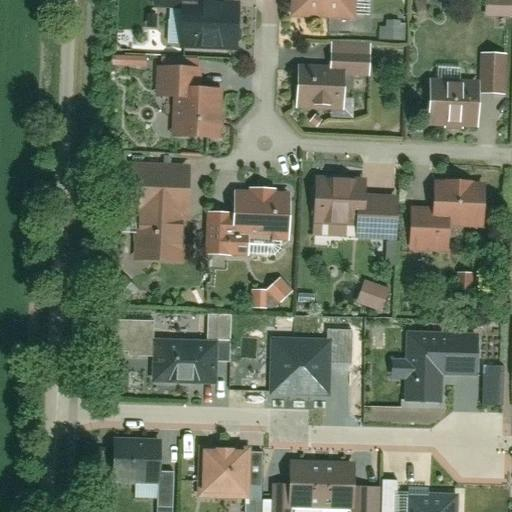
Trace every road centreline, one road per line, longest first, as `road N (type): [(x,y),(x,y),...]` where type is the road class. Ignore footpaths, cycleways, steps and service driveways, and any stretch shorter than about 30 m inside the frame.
road 1 (residential): [(72,0),(53,418)]
road 2 (residential): [(53,418),(278,421),(334,436),(467,443)]
road 3 (residential): [(511,155),(259,144),(268,0)]
